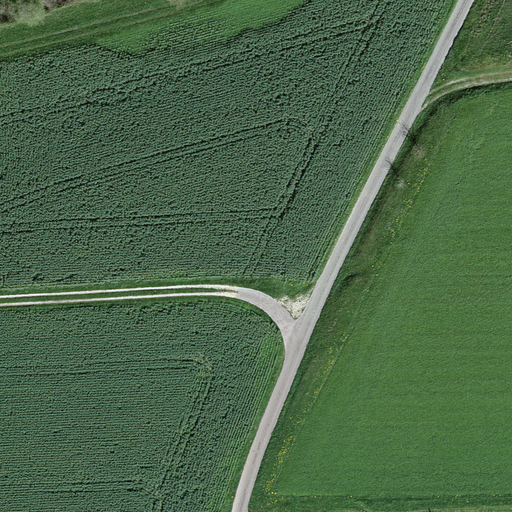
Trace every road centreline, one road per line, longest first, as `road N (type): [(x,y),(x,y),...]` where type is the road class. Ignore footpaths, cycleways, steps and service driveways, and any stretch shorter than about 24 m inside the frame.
road 1 (unclassified): [(466,0),(325,283),(239,511)]
road 2 (track): [(0,298),(235,291),(272,307),(300,340)]
